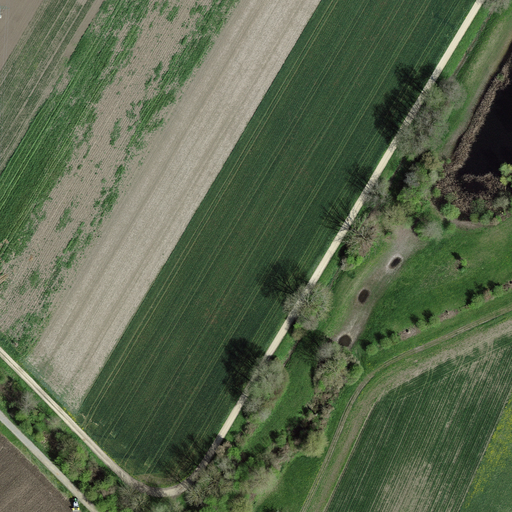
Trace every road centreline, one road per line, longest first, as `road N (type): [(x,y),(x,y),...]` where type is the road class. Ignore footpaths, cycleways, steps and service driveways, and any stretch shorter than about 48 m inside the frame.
road 1 (track): [(480,0),(206,460),(170,493)]
road 2 (track): [(301,511),(355,394),(384,364),(511,307)]
road 3 (track): [(170,493),(124,476),(0,350)]
road 4 (track): [(0,416),(95,511)]
